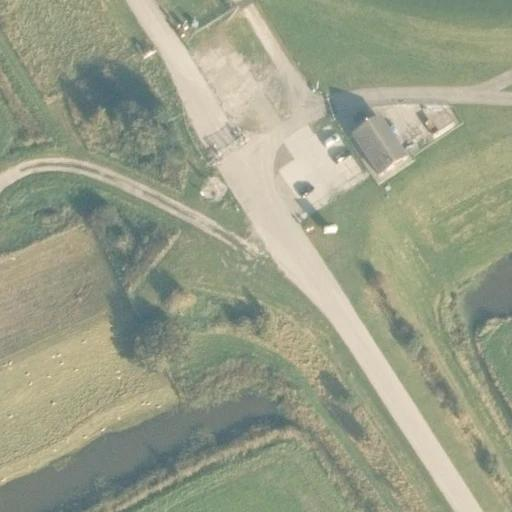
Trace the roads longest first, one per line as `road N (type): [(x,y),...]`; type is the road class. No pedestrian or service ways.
road 1 (unclassified): [(471,511),(171,46)]
road 2 (track): [(325,284),(94,177),(20,172),(0,185)]
